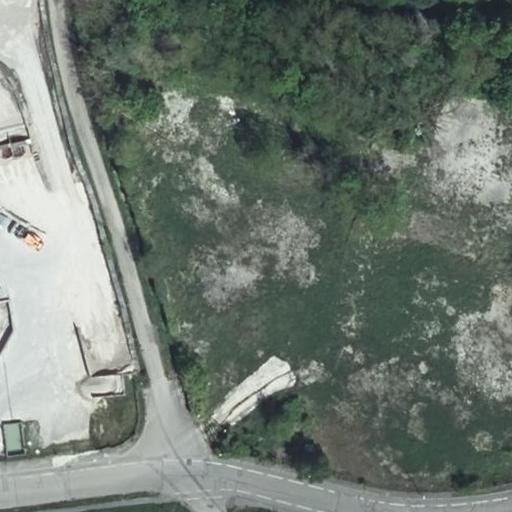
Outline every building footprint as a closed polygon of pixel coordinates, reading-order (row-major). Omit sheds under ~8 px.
[(28,127),(0,132),(0,157),(33,151),(28,127)] [(322,254),(350,287),(408,237),(379,204),(322,254)] [(446,290),(469,289),(468,267),(445,268),(446,290)] [(472,285),(492,283),(491,270),(471,271),(472,285)] [(324,309),(311,294),(280,321),(293,336),(324,309)] [(7,450),(18,449),(17,424),(5,425),(7,450)]
